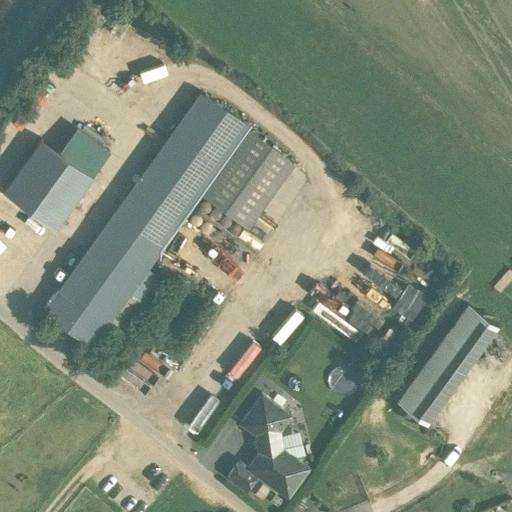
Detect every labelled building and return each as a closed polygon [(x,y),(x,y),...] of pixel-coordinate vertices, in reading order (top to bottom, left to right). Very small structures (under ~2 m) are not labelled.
[(103,47),(138,67),(147,51),(140,47),(146,36),(118,20),(103,47)] [(198,93),(57,289),(107,325),(205,189),(248,130),(198,93)] [(61,152),(93,175),(109,153),(77,130),(61,152)] [(248,130),(205,189),(250,222),(293,163),(248,130)] [(61,152),(41,138),(3,191),(55,228),(93,175),(61,152)] [(357,278),(382,294),(395,274),(370,258),(357,278)] [(322,279),(312,290),(336,311),(346,300),(322,279)] [(283,322),(301,288),(292,283),(275,318),(283,322)] [(57,289),(43,309),(92,345),(107,325),(57,289)] [(409,384),(439,406),(497,325),(468,303),(409,384)] [(439,406),(409,384),(397,401),(427,423),(439,406)] [(291,413),(261,392),(239,421),(255,433),(258,451),(247,465),(258,473),(258,474),(287,496),(309,466),(282,446),(280,429),(291,413)] [(247,465),(239,459),(226,476),(246,490),(258,474),(258,473),(247,465)]
